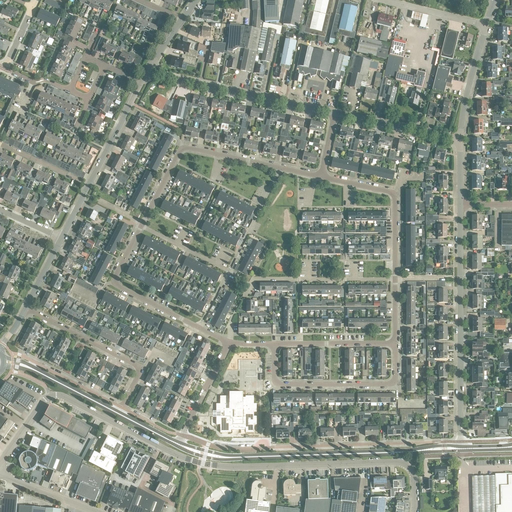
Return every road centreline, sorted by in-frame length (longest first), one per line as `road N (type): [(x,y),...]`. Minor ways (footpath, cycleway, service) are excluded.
road 1 (residential): [(414,511),(414,476),(402,463),(194,461),(58,394),(46,398),(0,462)]
road 2 (residential): [(435,442),(241,448),(182,435)]
road 3 (residential): [(461,448),(459,205)]
road 4 (primary): [(254,456),(461,448)]
road 5 (residential): [(274,344),(278,384),(339,384),(394,380),(394,342)]
road 6 (residential): [(334,113),(147,72)]
road 7 (unclassified): [(63,236),(141,82)]
road 8 (residential): [(245,297),(254,279),(394,279)]
road 9 (residential): [(200,327),(117,285),(139,225)]
road 10 (residential): [(394,279),(394,199),(387,189),(346,180)]
road 11 (residential): [(142,369),(25,306)]
road 12 (residential): [(461,139),(334,113)]
road 13 (residential): [(274,344),(394,342)]
road 14 (unknown): [(134,433),(117,483),(135,488),(158,446)]
